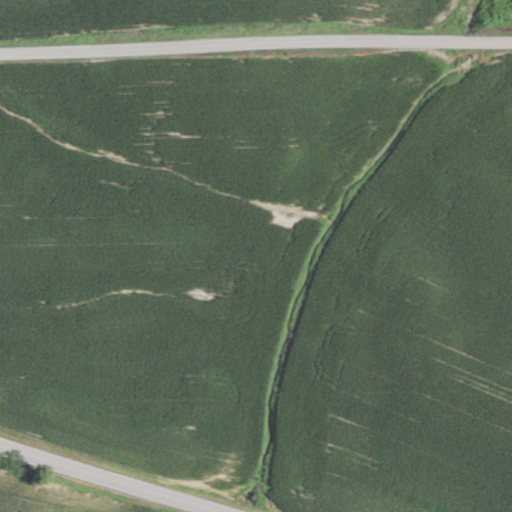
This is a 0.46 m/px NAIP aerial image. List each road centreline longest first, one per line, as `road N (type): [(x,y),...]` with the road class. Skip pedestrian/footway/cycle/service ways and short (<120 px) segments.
road 1 (residential): [(0,51),(511,39)]
road 2 (tertiary): [(219,511),(0,446)]
